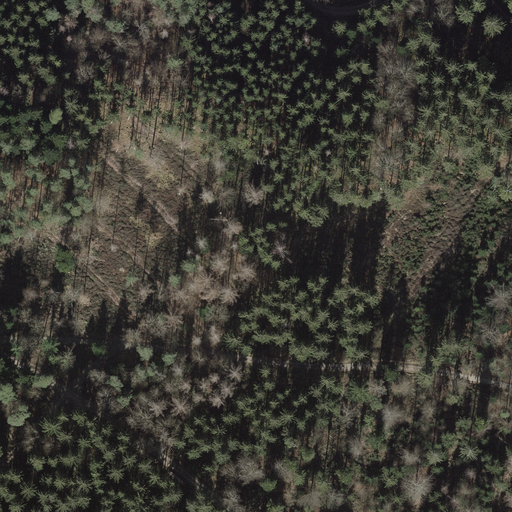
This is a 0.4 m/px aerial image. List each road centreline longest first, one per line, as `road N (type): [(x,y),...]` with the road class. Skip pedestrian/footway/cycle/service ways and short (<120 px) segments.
road 1 (track): [(511,387),(420,367),(258,360),(76,336),(0,341)]
road 2 (track): [(0,353),(65,387),(236,511)]
road 3 (track): [(0,463),(65,387),(127,343)]
